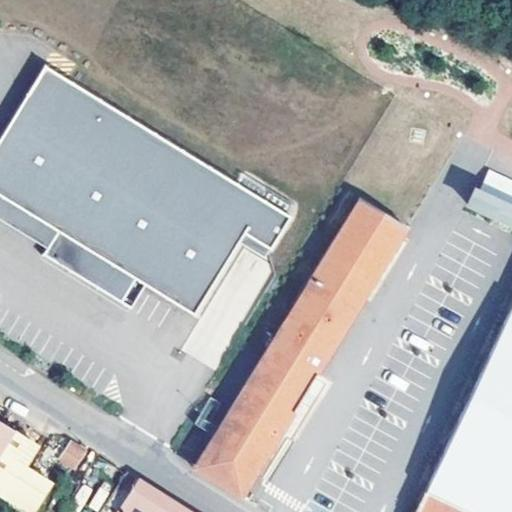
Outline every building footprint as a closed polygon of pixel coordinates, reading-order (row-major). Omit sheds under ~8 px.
[(245,233),(270,249),(290,217),(46,67),(0,140),(0,228),(44,255),(132,309),(146,285),(172,300),(195,315),(245,233)] [(470,200),(511,219),(511,203),(476,186),(470,200)] [(241,494),(407,224),(363,196),(196,465),(216,478),(241,494)] [(511,511),(511,312),(510,312),(415,511),(511,511)] [(28,440),(0,422),(0,494),(22,509),(43,476),(16,459),(28,440)] [(75,467),(87,447),(81,443),(72,437),(59,457),(75,467)] [(110,507),(117,511),(181,511),(184,508),(150,487),(130,474),(110,507)]
